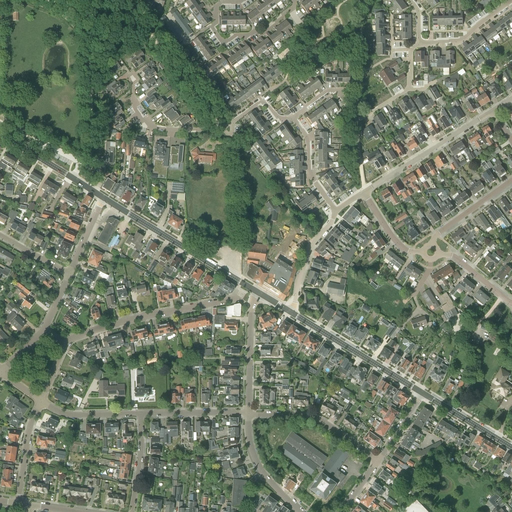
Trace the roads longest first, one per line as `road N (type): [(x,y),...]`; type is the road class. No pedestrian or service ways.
road 1 (residential): [(292,118),(278,120),(262,99),(223,128),(152,126),(135,109),(132,74)]
road 2 (residential): [(66,343),(110,325),(238,298),(254,304)]
road 3 (secondary): [(261,293),(102,196)]
road 4 (secondary): [(421,392),(290,311)]
road 5 (residential): [(364,192),(493,111)]
road 6 (residential): [(377,461),(316,418),(248,413)]
